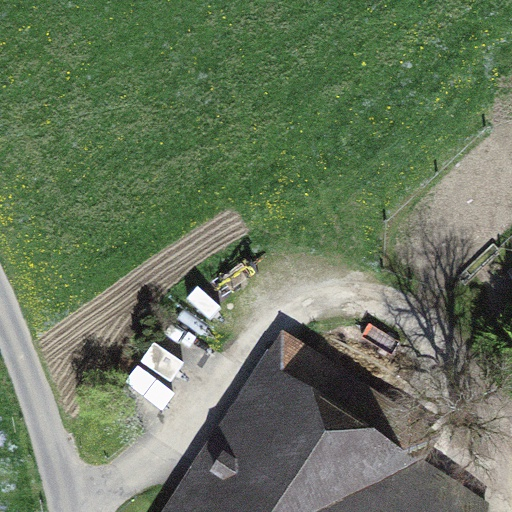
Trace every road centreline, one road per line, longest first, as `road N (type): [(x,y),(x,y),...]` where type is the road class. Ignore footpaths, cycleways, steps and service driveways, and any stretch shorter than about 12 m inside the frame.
road 1 (track): [(69,509),(203,402),(278,325),(374,304),(429,334),(480,393),(506,456),(506,511)]
road 2 (unclassified): [(0,306),(70,511)]
road 3 (track): [(414,326),(433,260),(478,199)]
